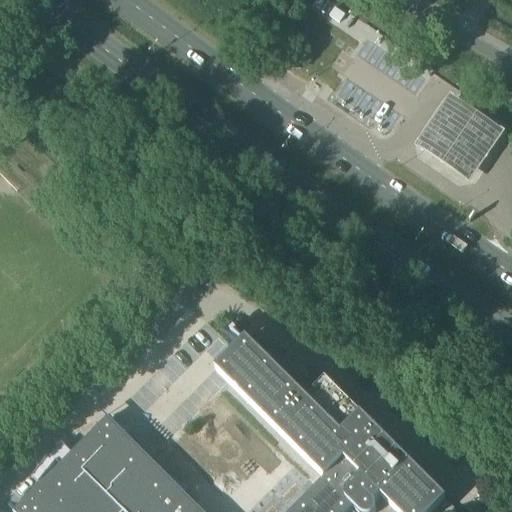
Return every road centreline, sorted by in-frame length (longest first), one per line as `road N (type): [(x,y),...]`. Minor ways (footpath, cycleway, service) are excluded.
road 1 (trunk): [(35,0),(289,193),(511,343)]
road 2 (trunk): [(511,275),(124,0)]
road 3 (unclassified): [(511,64),(400,0)]
